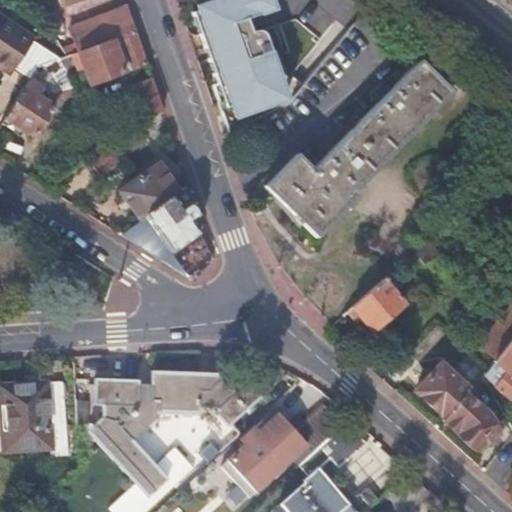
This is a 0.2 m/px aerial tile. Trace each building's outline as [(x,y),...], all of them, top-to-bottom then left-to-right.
[(211,61),(217,78),(213,80),(217,91),(221,90),(227,104),(219,107),(230,137),(264,121),(262,114),(285,104),(263,40),(260,37),(257,36),(254,37),(250,38),(247,40),(242,38),(236,21),(240,20),(242,25),(271,14),(266,0),(225,0),(197,10),(199,16),(207,37),(211,49),(219,46),(223,56),(211,61)] [(134,30),(126,5),(72,26),(80,51),(134,30)] [(59,59),(62,57),(31,39),(33,36),(0,15),(0,62),(12,69),(14,66),(30,76),(36,67),(39,66),(59,59)] [(190,20),(213,80),(217,78),(211,61),(223,56),(219,46),(211,49),(207,37),(199,16),(190,20)] [(146,62),(134,30),(80,51),(78,51),(72,54),(78,70),(85,68),(91,84),(123,72),(113,45),(120,42),(129,69),(146,62)] [(78,89),(59,59),(39,66),(58,96),(78,89)] [(352,195),(448,97),(416,66),(388,94),(375,108),(309,175),(292,160),(262,190),(297,224),(301,221),(318,237),(355,199),(352,195)] [(162,109),(150,76),(131,83),(143,116),(158,112),(162,109)] [(39,86),(28,79),(3,117),(32,135),(53,105),(34,93),(39,86)] [(511,99),(496,87),(484,102),(500,115),(511,100),(511,99)] [(382,88),(368,101),(375,108),(388,94),(382,88)] [(213,93),(219,107),(227,104),(221,90),(217,91),(213,93)] [(147,143),(136,127),(114,143),(125,158),(147,143)] [(123,158),(112,143),(87,161),(98,175),(123,158)] [(172,194),(178,190),(158,162),(138,176),(158,204),(172,194)] [(158,204),(138,176),(119,190),(138,218),(143,215),(158,204)] [(205,235),(194,205),(189,200),(182,205),(172,194),(158,204),(143,215),(170,253),(200,240),(199,238),(205,235)] [(407,250),(414,258),(426,272),(438,261),(421,240),(407,250)] [(383,285),(344,318),(355,330),(360,327),(373,342),(406,313),(383,285)] [(511,298),(488,328),(473,348),(490,361),(511,332),(511,298)] [(511,337),(487,367),(502,379),(492,390),(511,405),(511,337)] [(412,399),(441,422),(464,395),(435,370),(412,399)] [(99,381),(98,419),(109,420),(98,431),(97,443),(149,497),(170,478),(137,443),(162,419),(201,420),(201,410),(215,410),(236,391),(225,379),(229,375),(156,373),(155,392),(143,392),(143,382),(99,381)] [(59,382),(0,385),(0,425),(2,427),(5,430),(10,430),(11,448),(49,445),(50,454),(65,453),(59,382)] [(236,391),(215,410),(228,423),(258,396),(245,382),(236,391)] [(464,395),(441,422),(441,423),(472,450),(484,436),(491,441),(497,433),(482,409),(464,395)] [(276,416),(218,467),(234,485),(239,480),(252,493),(288,461),(295,468),(315,449),(339,428),(319,408),(291,432),(276,416)] [(228,423),(215,410),(209,415),(222,429),(228,423)] [(339,428),(315,449),(332,468),(363,441),(345,423),(339,428)] [(275,505),(281,511),(351,511),(313,471),(275,505)] [(360,491),(353,498),(364,511),(373,503),(360,491)]
